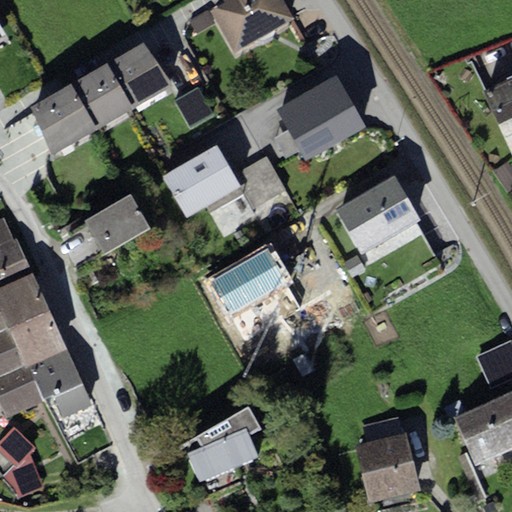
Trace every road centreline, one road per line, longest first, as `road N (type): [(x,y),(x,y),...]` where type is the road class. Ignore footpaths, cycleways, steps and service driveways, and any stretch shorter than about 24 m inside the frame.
road 1 (residential): [(153,511),(45,257),(0,182)]
road 2 (residential): [(325,0),(511,309)]
